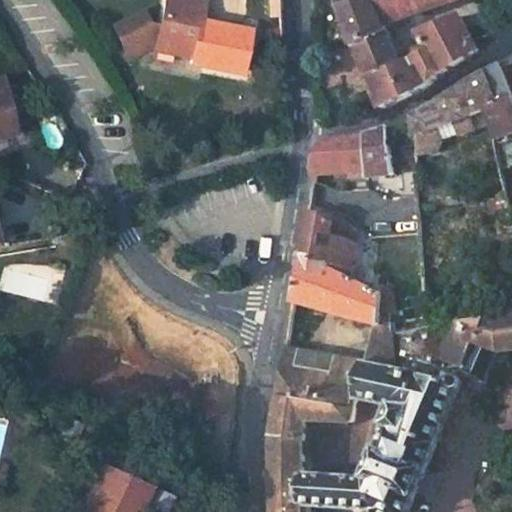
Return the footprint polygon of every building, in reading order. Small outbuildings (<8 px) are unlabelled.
[(160,46),(197,54),(196,60),(195,66),(245,76),(253,33),(204,23),(209,2),(198,0),(169,0),(164,29),(151,26),(146,15),(117,29),(131,60),(160,46)] [(336,0),(339,9),(349,39),(368,79),(369,81),(402,64),(389,28),(373,0),(336,0)] [(373,0),(389,28),(409,18),(457,0),(373,0)] [(402,64),(369,81),(383,111),(416,95),(426,89),(449,69),(476,53),(473,45),(459,18),(421,35),(427,48),(414,55),(415,58),(402,64)] [(197,54),(160,46),(159,53),(196,60),(197,54)] [(500,143),(511,137),(511,87),(505,70),(498,73),(490,77),(500,108),(490,113),(500,143)] [(1,77),(0,77),(0,131),(14,128),(1,77)] [(430,135),(490,113),(500,108),(490,77),(480,82),(464,92),(417,119),(417,121),(422,157),(432,151),(430,135)] [(368,79),(355,84),(363,102),(375,96),(369,81),(368,79)] [(316,173),(341,171),(342,182),(395,177),(395,170),(400,169),(400,157),(394,158),(391,131),(330,148),(319,156),(316,173)] [(385,296),(351,281),(358,250),(348,245),(334,244),(337,226),(310,219),(303,259),(295,303),(328,314),(331,302),(358,308),(355,320),(377,327),(393,332),(392,316),(384,313),(385,296)] [(363,366),(339,362),(336,379),(286,371),(274,440),(276,511),(305,511),(306,509),(336,511),(409,511),(460,390),(464,376),(487,386),(500,355),(511,353),(511,314),(482,323),(463,323),(461,319),(430,327),(402,334),(404,345),(395,347),(397,373),(363,366)] [(377,327),(363,366),(397,373),(395,347),(393,332),(377,327)] [(339,362),(289,352),(286,371),(336,379),(339,362)]
